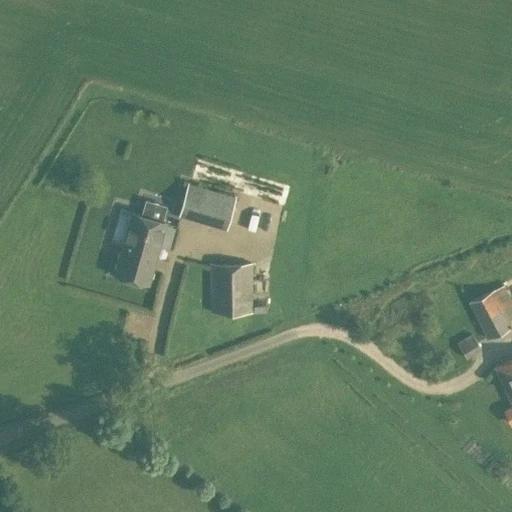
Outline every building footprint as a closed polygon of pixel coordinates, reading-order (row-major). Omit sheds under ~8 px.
[(178,214),(226,229),(236,198),(188,183),(178,214)] [(145,282),(162,222),(134,213),(116,273),(145,282)] [(239,247),(239,262),(208,262),(209,312),(252,312),(251,262),(256,262),(256,248),(239,247)] [(468,301),(486,339),(511,325),(511,324),(510,321),(511,319),(511,302),(504,285),(495,289),(494,288),(468,301)] [(471,362),(467,357),(480,348),(470,333),(434,357),(447,378),(471,362)] [(511,404),(505,408),(511,422),(511,357),(494,367),(511,404)]
